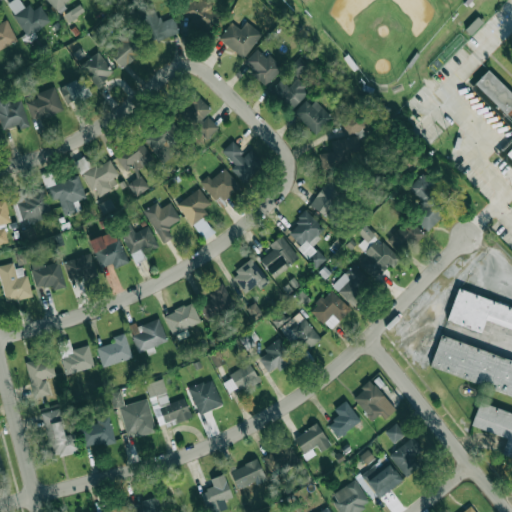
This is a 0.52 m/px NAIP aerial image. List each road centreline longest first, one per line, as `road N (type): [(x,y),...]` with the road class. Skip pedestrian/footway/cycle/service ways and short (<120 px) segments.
road 1 (residential): [(0,505),(132,471),(273,415),(370,338),(467,236)]
road 2 (residential): [(0,336),(120,303),(191,266),(281,194),(297,164),(293,156),(222,86)]
road 3 (residential): [(0,169),(96,129),(172,68),(199,67),(222,86)]
road 4 (residential): [(370,338),(507,511)]
road 5 (residential): [(0,348),(41,511)]
